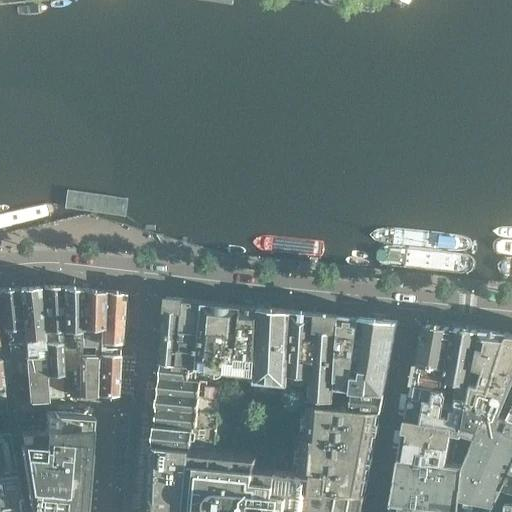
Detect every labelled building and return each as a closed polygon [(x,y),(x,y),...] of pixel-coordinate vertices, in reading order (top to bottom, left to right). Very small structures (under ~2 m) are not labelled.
[(406,10),(407,9),(413,0),(392,0),(393,2),(393,4),(394,5),(395,7),(396,8),(397,9),(399,10),(401,10),(402,10),(404,10),(406,10)] [(0,21),(58,18),(61,17),(64,15),(65,14),(67,11),(68,10),(68,9),(67,8),(67,7),(65,4),(63,3),(60,2),(56,2),(0,5),(0,21)] [(64,207),(126,215),(128,197),(67,189),(64,207)] [(0,228),(49,217),(59,208),(46,203),(0,213),(0,228)] [(223,231),(165,213),(163,213),(162,213),(160,213),(159,214),(157,215),(156,216),(155,217),(154,219),(154,220),(153,222),(154,223),(154,225),(155,226),(156,228),(157,229),(158,230),(217,247),(218,247),(220,246),(221,245),(222,244),(223,243),(224,242),(225,240),(225,239),(225,237),(225,235),(225,234),(224,232),(223,231)] [(490,256),(511,258),(511,240),(491,239),(489,239),(488,240),(487,241),(486,243),(485,244),(485,246),(485,247),(485,249),(485,250),(485,252),(486,253),(487,254),(488,256),(490,256)] [(383,267),(385,267),(466,274),(468,273),(469,272),(471,271),(472,270),(473,268),(473,267),(474,265),(474,263),(474,262),(473,260),(473,258),(472,257),(471,256),(469,255),(468,254),(466,253),(383,246),(381,246),(380,247),(378,247),(377,248),(376,249),(375,251),(375,252),(374,254),(374,255),(374,257),(374,259),(375,260),(376,262),(377,263),(378,264),(380,265),(381,266),(383,267)] [(506,262),(502,265),(500,266),(503,270),(505,271),(507,273),(509,274),(511,275),(511,260),(508,261),(506,262)] [(47,399),(46,374),(44,342),(44,335),(43,328),(40,285),(19,287),(19,286),(23,337),(23,338),(23,349),(24,355),(25,355),(27,384),(28,400),(47,399)] [(61,337),(61,329),(60,285),(40,285),(43,328),(56,328),(56,341),(44,342),(46,374),(79,371),(79,353),(79,345),(61,345),(61,337)] [(79,345),(78,287),(60,285),(61,329),(70,329),(71,337),(61,337),(61,345),(79,345)] [(23,337),(19,286),(18,286),(0,287),(0,305),(2,324),(6,327),(8,350),(23,349),(23,338),(23,337)] [(98,395),(101,290),(78,287),(79,345),(95,345),(95,353),(79,353),(79,371),(79,396),(98,395)] [(117,394),(120,342),(123,292),(101,290),(98,395),(117,394)] [(335,385),(340,315),(292,310),(259,307),(258,306),(236,304),(214,302),(167,296),(162,361),(160,376),(189,378),(190,370),(207,371),(207,374),(255,379),(255,391),(287,394),(288,379),(310,381),(309,396),(334,399),(335,385)] [(353,389),(353,388),(360,317),(340,315),(335,385),(350,387),(350,388),(353,389)] [(390,357),(397,321),(360,317),(353,388),(384,391),(388,369),(390,357)] [(445,366),(452,326),(424,323),(417,361),(445,366)] [(473,366),(480,329),(452,326),(445,366),(443,378),(450,379),(449,388),(447,399),(455,400),(456,393),(469,394),(470,382),(471,377),(473,366)] [(511,511),(511,332),(480,329),(473,366),(482,367),(480,379),(471,377),(470,382),(469,394),(456,393),(455,400),(447,399),(449,388),(413,382),(406,416),(459,425),(458,430),(463,431),(464,430),(475,435),(465,462),(462,484),(460,499),(481,501),(479,511),(511,511)] [(443,378),(445,366),(417,361),(413,382),(449,388),(450,379),(443,378)] [(380,409),(351,406),(297,401),(295,419),(300,419),(298,435),(293,434),(290,469),(254,466),(255,455),(214,451),(221,386),(189,383),(189,378),(160,376),(158,392),(157,407),(156,423),(155,423),(154,442),(190,445),(185,511),(361,511),(364,498),(364,495),(380,409)] [(380,409),(384,391),(353,388),(353,389),(351,406),(380,409)] [(82,511),(91,412),(91,407),(78,406),(56,407),(56,412),(45,411),(43,429),(19,430),(20,435),(9,437),(18,504),(18,511),(82,511)] [(452,461),(458,430),(459,425),(406,416),(406,417),(399,455),(452,461)] [(18,511),(18,504),(9,437),(8,430),(0,430),(0,511),(18,511)] [(185,511),(190,445),(154,442),(152,459),(150,511),(185,511)] [(465,462),(452,461),(399,455),(395,478),(462,484),(465,462)] [(460,499),(462,484),(395,478),(392,501),(460,508),(460,499)] [(479,511),(481,501),(460,499),(460,508),(392,501),(389,511),(479,511)]
